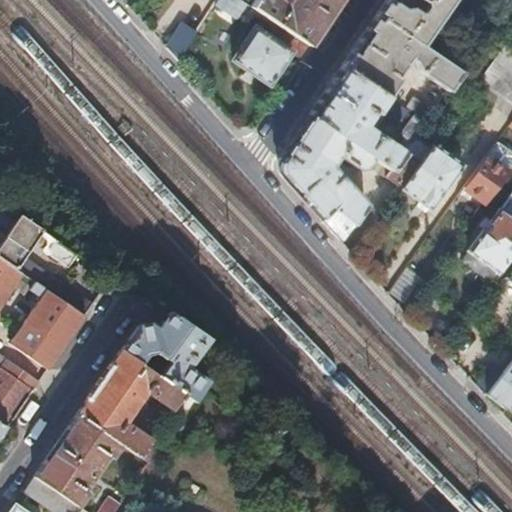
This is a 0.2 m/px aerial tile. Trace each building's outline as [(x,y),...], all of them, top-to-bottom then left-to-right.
[(245,2),(241,0),(215,0),(210,9),(215,12),(218,7),(235,18),(245,2)] [(254,0),(251,6),(283,28),(307,44),(336,0),(254,0)] [(449,0),(422,0),(423,1),(425,0),(426,5),(421,12),(417,12),(416,10),(410,6),(402,7),(392,0),(385,0),(342,63),(387,95),(399,78),(394,75),(408,57),(412,60),(415,69),(445,89),(458,71),(436,56),(419,43),(449,0)] [(181,21),(164,46),(176,60),(195,31),(181,21)] [(290,51),(298,57),(307,44),(283,28),(275,41),(252,26),(231,59),(268,84),(290,51)] [(511,50),(507,46),(504,44),(479,79),(511,102),(511,50)] [(387,95),(342,63),(308,113),(388,168),(401,150),(374,131),(362,130),(358,127),(365,118),(375,125),(385,112),(379,109),(376,109),(387,95)] [(388,168),(308,113),(277,158),(279,172),(319,217),(330,206),(349,223),(363,203),(329,163),(339,149),(340,151),(342,157),(356,167),(362,166),(365,163),(399,187),(400,188),(418,163),(417,162),(401,150),(388,168)] [(462,165),(431,143),(430,146),(417,162),(418,163),(400,188),(429,209),(462,165)] [(506,170),(486,155),(463,187),(483,201),(484,202),(507,170),(506,170)] [(330,206),(319,217),(339,239),(350,223),(349,223),(330,206)] [(481,227),(465,249),(480,261),(482,260),(495,270),(494,271),(495,273),(511,250),(511,212),(509,216),(496,207),(487,219),(483,216),(477,224),(481,227)] [(39,228),(17,213),(3,234),(0,239),(0,257),(14,266),(39,228)] [(74,252),(54,238),(48,249),(49,254),(66,265),(75,253),(74,252)] [(14,266),(0,257),(0,303),(20,271),(14,266)] [(40,267),(31,279),(33,279),(82,314),(90,302),(40,267)] [(45,368),(82,314),(33,279),(27,288),(39,297),(8,342),(45,368)] [(137,324),(120,349),(139,362),(145,354),(154,353),(165,360),(156,374),(193,399),(202,386),(205,381),(185,367),(207,335),(170,309),(157,329),(145,321),(144,321),(143,321),(142,321),(141,321),(140,322),(139,322),(138,323),(137,324)] [(139,362),(120,349),(116,355),(99,380),(76,412),(119,441),(149,462),(160,446),(122,420),(144,389),(182,415),(193,399),(156,374),(139,362)] [(3,358),(0,362),(0,421),(6,426),(31,389),(0,367),(6,358),(4,357),(3,358)] [(37,380),(6,358),(0,367),(31,389),(37,380)] [(511,360),(510,359),(484,392),(502,408),(511,394),(511,360)] [(511,394),(502,408),(510,415),(511,411),(511,394)] [(119,441),(76,412),(65,428),(34,474),(76,504),(85,489),(83,487),(105,454),(109,456),(119,441)] [(69,511),(76,504),(34,474),(23,489),(55,511),(69,511)] [(110,496),(98,511),(114,511),(120,503),(110,496)]
